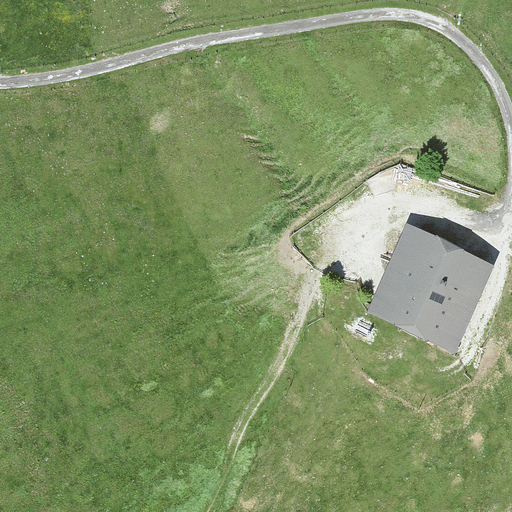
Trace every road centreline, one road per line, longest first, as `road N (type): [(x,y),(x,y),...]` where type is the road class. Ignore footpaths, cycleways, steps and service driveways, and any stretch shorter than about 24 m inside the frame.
road 1 (track): [(0,82),(377,14),(428,19),(458,37)]
road 2 (track): [(511,208),(499,230),(424,206),(388,207),(315,278)]
